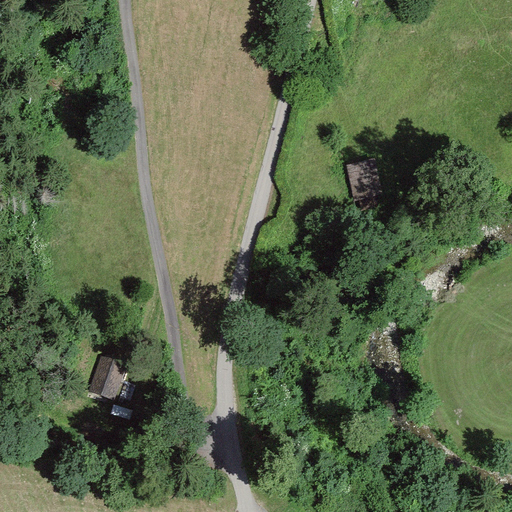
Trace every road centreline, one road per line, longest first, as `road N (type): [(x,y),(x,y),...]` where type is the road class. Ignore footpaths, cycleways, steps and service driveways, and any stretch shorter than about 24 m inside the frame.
road 1 (residential): [(229,432),(205,434),(185,415),(149,206),(126,0)]
road 2 (residential): [(309,0),(231,339),(229,432)]
